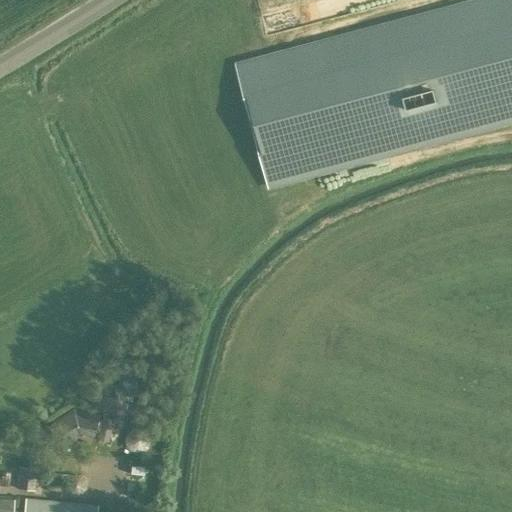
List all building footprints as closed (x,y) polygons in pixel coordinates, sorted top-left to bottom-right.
[(511,0),(478,0),(238,64),(271,187),(511,122),(511,0)] [(48,427),(60,446),(77,434),(94,438),(97,416),(73,410),(48,427)] [(17,488),(34,490),(36,469),(19,467),(17,488)] [(0,511),(10,511),(12,498),(0,495),(0,511)] [(96,511),(97,506),(25,498),(22,511),(96,511)]
